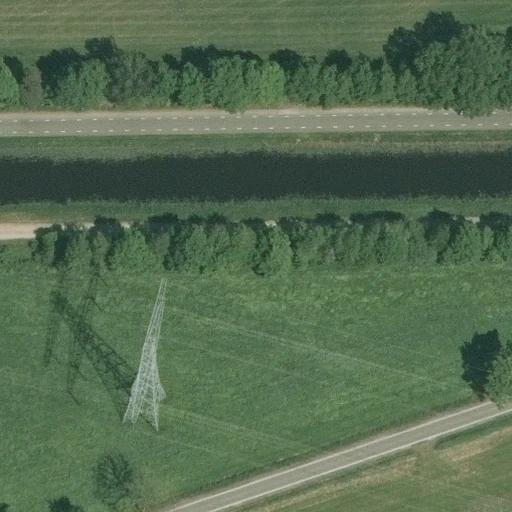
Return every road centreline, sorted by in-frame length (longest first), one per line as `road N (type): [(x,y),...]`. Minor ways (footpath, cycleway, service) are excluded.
road 1 (tertiary): [(0,129),(511,121)]
road 2 (track): [(0,231),(511,225)]
road 3 (unclassified): [(204,511),(511,405)]
